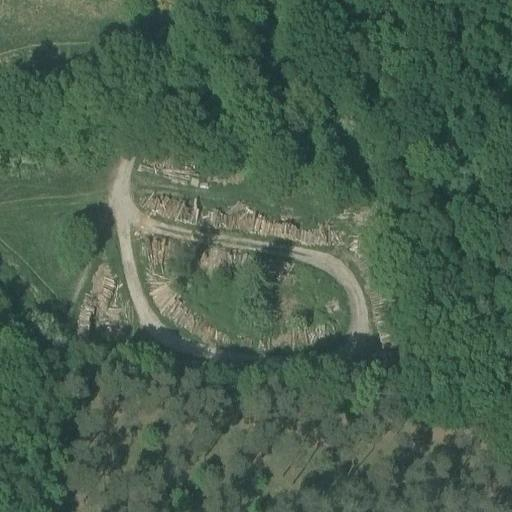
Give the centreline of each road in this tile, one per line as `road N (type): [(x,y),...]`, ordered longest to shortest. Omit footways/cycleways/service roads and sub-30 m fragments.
road 1 (track): [(116,194),(141,214),(125,232),(139,307),(183,355),(340,357),(365,317),(349,272),(248,243)]
road 2 (track): [(511,341),(297,0)]
road 3 (track): [(116,194),(62,349),(53,511)]
road 4 (track): [(193,0),(116,194)]
